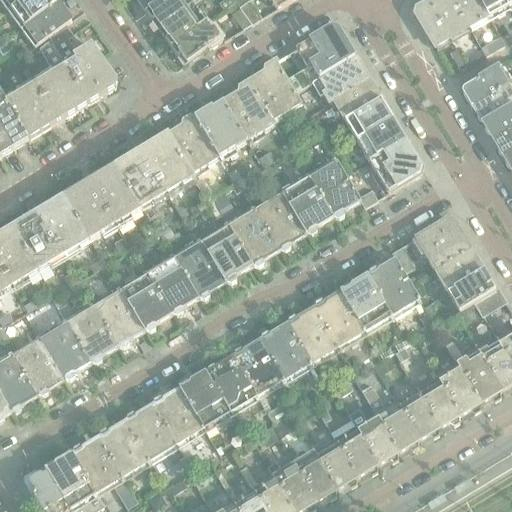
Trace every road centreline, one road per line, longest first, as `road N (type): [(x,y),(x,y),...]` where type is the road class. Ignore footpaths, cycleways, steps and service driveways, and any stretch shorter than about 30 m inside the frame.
road 1 (residential): [(0,464),(462,185)]
road 2 (residential): [(370,0),(370,30),(462,185)]
road 3 (residential): [(480,174),(370,0)]
road 4 (residential): [(343,0),(167,101)]
road 5 (residential): [(167,101),(0,203)]
road 6 (tertiary): [(511,444),(401,511)]
road 7 (residential): [(89,0),(167,101)]
